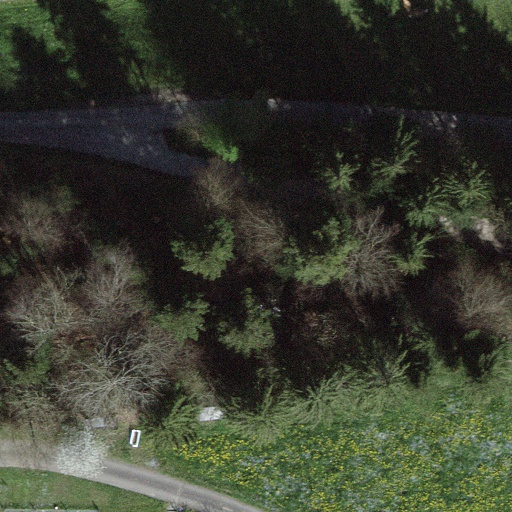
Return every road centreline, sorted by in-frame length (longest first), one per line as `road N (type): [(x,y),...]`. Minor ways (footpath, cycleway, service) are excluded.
road 1 (unclassified): [(511,128),(230,112),(0,130)]
road 2 (track): [(511,246),(21,130)]
road 3 (track): [(0,461),(99,473),(231,511)]
